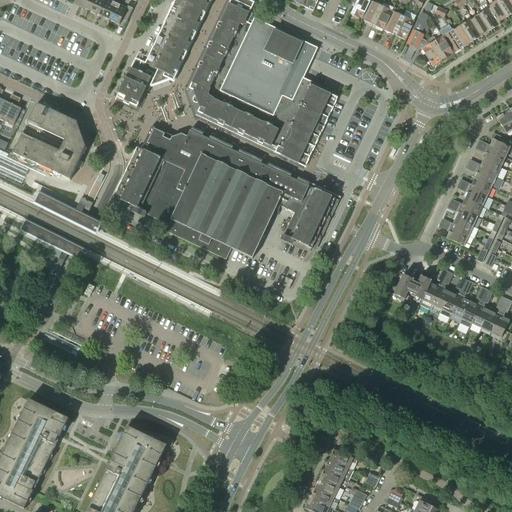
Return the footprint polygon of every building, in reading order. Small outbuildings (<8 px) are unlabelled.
[(89,11),(94,0),(81,0),(78,6),(89,11)] [(94,0),(89,11),(99,16),(105,0),(94,0)] [(107,0),(105,0),(99,16),(109,20),(116,4),(107,0)] [(169,79),(169,80),(174,70),(187,42),(203,9),(206,0),(174,0),(145,63),(143,62),(135,59),(125,81),(117,99),(137,108),(141,98),(145,90),(148,92),(150,87),(150,86),(151,86),(152,86),(160,83),(168,80),(169,79)] [(202,104),(199,109),(197,113),(279,151),(278,155),(298,165),(299,164),(298,164),(312,134),(314,135),(327,106),(326,105),(327,103),(331,95),(325,92),(327,90),(306,80),(304,82),(301,81),(292,100),(282,96),(304,50),(307,44),(275,29),(258,20),(255,27),(248,23),(252,14),(249,13),(251,9),(255,0),(231,0),(229,5),(208,48),(193,81),(189,89),(193,91),(198,93),(202,104)] [(295,0),(298,3),(301,5),(301,6),(313,11),(316,4),(315,3),(315,0),(295,0)] [(357,0),(355,4),(350,15),(361,20),(370,1),(367,0),(357,0)] [(488,6),(500,25),(501,25),(499,23),(508,17),(498,0),(488,6)] [(511,3),(510,0),(498,0),(508,17),(511,14),(511,3)] [(381,6),(370,1),(361,20),(372,25),(381,6)] [(127,22),(134,6),(129,3),(126,9),(116,4),(109,20),(119,25),(121,20),(127,22)] [(381,6),(372,25),(383,30),(392,11),(381,6)] [(491,31),(500,25),(488,6),(488,7),(489,9),(481,14),(491,31)] [(403,16),(392,11),(383,30),(394,35),(403,16)] [(425,23),(425,22),(427,17),(427,16),(422,13),(421,13),(420,13),(418,17),(424,20),(423,22),(425,23)] [(470,17),(471,20),(482,36),(491,31),(481,14),(476,17),(475,15),(474,15),(470,17)] [(394,35),(405,41),(414,22),(403,16),(394,35)] [(418,17),(406,44),(417,49),(419,46),(420,47),(421,49),(432,67),(443,60),(430,39),(425,41),(422,40),(423,36),(420,34),(423,29),(427,28),(425,22),(425,23),(423,22),(424,20),(418,17)] [(473,42),(482,36),(471,20),(467,22),(465,19),(460,22),(462,25),(473,42)] [(463,48),(473,42),(462,25),(453,31),(463,48)] [(463,48),(453,31),(452,30),(442,36),(453,54),(463,48)] [(432,37),(430,39),(443,60),(453,54),(442,36),(436,40),(434,37),(432,37)] [(54,56),(50,63),(58,68),(62,61),(54,56)] [(0,108),(0,120),(4,122),(16,97),(11,95),(8,103),(3,101),(0,108)] [(4,122),(13,126),(21,109),(17,107),(20,99),(16,97),(4,122)] [(85,148),(76,123),(36,104),(13,155),(70,181),(76,167),(80,169),(83,163),(79,161),(85,148)] [(504,114),(496,118),(502,128),(507,135),(511,131),(511,122),(504,110),(502,112),(504,114)] [(190,131),(189,131),(172,138),(167,140),(162,138),(164,135),(165,134),(164,134),(165,131),(156,126),(155,130),(154,129),(153,130),(150,129),(144,141),(147,143),(147,144),(154,147),(166,152),(181,147),(192,152),(187,163),(277,205),(280,207),(294,214),(284,236),(284,235),(282,236),(280,239),(281,241),(292,246),(294,241),(312,249),(331,209),(335,199),(314,189),(314,191),(308,188),(309,187),(268,168),(267,170),(264,168),(265,166),(198,135),(190,131)] [(493,133),(490,139),(492,140),(505,146),(507,140),(496,135),(493,133)] [(426,141),(421,138),(417,146),(420,148),(426,141)] [(510,148),(505,146),(492,140),(489,148),(487,147),(486,149),(505,158),(510,148)] [(169,234),(172,235),(202,249),(205,251),(226,260),(231,249),(252,259),(273,215),(276,216),(280,207),(277,205),(187,163),(192,152),(181,147),(166,152),(154,147),(152,151),(150,154),(161,159),(156,169),(164,172),(145,212),(146,213),(146,214),(146,215),(168,225),(164,232),(169,234)] [(132,213),(134,214),(143,218),(145,217),(146,215),(146,214),(146,213),(145,212),(164,172),(156,169),(161,159),(150,154),(141,149),(126,180),(117,199),(135,208),(132,213)] [(501,168),(505,158),(486,149),(484,151),(487,152),(483,160),(501,168)] [(501,168),(483,160),(480,167),(477,166),(476,168),(496,178),(501,168)] [(491,188),(496,178),(476,168),(475,171),(477,172),(474,179),(491,188)] [(101,183),(105,176),(100,174),(96,180),(101,183)] [(491,188),(474,179),(470,187),(468,186),(467,188),(487,198),(491,188)] [(468,192),(465,199),(482,207),(487,198),(467,188),(466,191),(468,192)] [(35,197),(32,203),(96,235),(99,229),(102,223),(78,211),(73,209),(38,191),(35,197)] [(482,207),(465,199),(461,207),(459,206),(458,208),(477,217),(482,207)] [(459,211),(455,219),(473,227),(477,217),(458,208),(457,210),(459,211)] [(88,250),(25,219),(22,224),(18,231),(53,248),(58,251),(82,263),(86,256),(88,250)] [(473,227),(455,219),(452,226),(450,225),(449,228),(468,237),(473,227)] [(506,219),(501,229),(506,231),(511,221),(506,219)] [(463,247),(468,237),(449,228),(447,230),(450,231),(446,239),(463,247)] [(499,234),(499,235),(497,239),(501,241),(506,231),(501,229),(499,234)] [(487,252),(481,250),(478,256),(476,261),(482,263),(487,252)] [(485,265),(490,268),(493,263),(496,257),(490,254),(485,265)] [(437,287),(430,284),(422,301),(419,306),(429,310),(431,306),(448,272),(442,269),(437,280),(439,281),(437,285),(438,285),(437,287)] [(448,286),(453,274),(448,272),(431,306),(432,306),(430,311),(439,316),(440,314),(450,293),(442,290),(443,288),(444,288),(446,285),(448,286)] [(411,296),(422,301),(430,284),(431,282),(420,277),(420,278),(415,276),(413,280),(403,276),(393,295),(404,300),(408,293),(412,295),(411,296)] [(289,289),(293,281),(285,277),(282,286),(289,289)] [(440,314),(450,319),(451,315),(467,281),(462,278),(456,290),(458,291),(457,294),(458,295),(457,297),(450,293),(440,314)] [(473,284),(467,281),(451,315),(461,320),(469,302),(462,299),(463,297),(464,297),(465,294),(467,295),(473,284)] [(86,290),(84,293),(87,295),(90,296),(91,293),(94,288),(89,285),(86,290)] [(461,320),(459,324),(469,328),(471,324),(487,290),(481,288),(476,299),(478,300),(477,303),(478,304),(477,306),(469,302),(461,320)] [(492,293),(487,290),(471,324),(481,329),(489,311),(482,308),(482,306),(484,307),(485,303),(487,304),(492,293)] [(481,329),(491,334),(507,299),(501,297),(496,308),(498,309),(496,312),(498,313),(497,315),(489,311),(481,329)] [(511,302),(507,299),(491,334),(501,338),(504,332),(509,321),(501,317),(502,315),(503,316),(505,312),(507,313),(511,302)] [(74,345),(61,341),(58,349),(70,354),(74,345)] [(29,400),(0,459),(0,498),(24,510),(33,492),(32,492),(33,488),(34,489),(42,474),(39,473),(48,454),(51,455),(58,440),(57,440),(58,437),(60,437),(68,419),(29,400)] [(150,434),(143,433),(137,433),(130,433),(126,433),(122,434),(121,434),(120,435),(119,436),(119,438),(120,439),(120,440),(123,442),(121,445),(119,444),(110,462),(111,462),(109,465),(108,465),(101,480),(104,481),(94,500),(92,499),(85,511),(134,511),(158,463),(154,461),(156,457),(158,456),(161,455),(164,453),(167,451),(169,448),(171,446),(172,445),(172,444),(172,442),(171,441),(170,440),(169,440),(167,439),(163,438),(156,436),(150,434)] [(334,450),(329,460),(348,469),(351,462),(355,464),(358,458),(350,453),(348,457),(334,450)] [(348,469),(329,460),(324,470),(343,479),(346,480),(347,477),(344,476),(348,469)] [(324,470),(320,479),(338,488),(343,479),(324,470)] [(369,473),(367,478),(378,483),(380,478),(369,473)] [(367,478),(364,483),(375,488),(378,483),(367,478)] [(338,488),(320,479),(315,489),(334,498),(337,499),(338,497),(335,495),(338,488)] [(315,489),(310,499),(329,508),(332,502),(337,504),(338,501),(333,498),(334,498),(315,489)] [(355,491),(353,495),(364,501),(366,496),(355,491)] [(391,494),(388,499),(399,504),(401,499),(391,494)] [(353,495),(348,505),(359,510),(364,501),(353,495)] [(421,498),(415,511),(416,511),(437,511),(438,510),(430,506),(432,503),(421,498)] [(305,509),(311,511),(310,511),(332,511),(333,510),(329,508),(310,499),(305,509)] [(388,499),(386,503),(397,509),(399,504),(388,499)]
